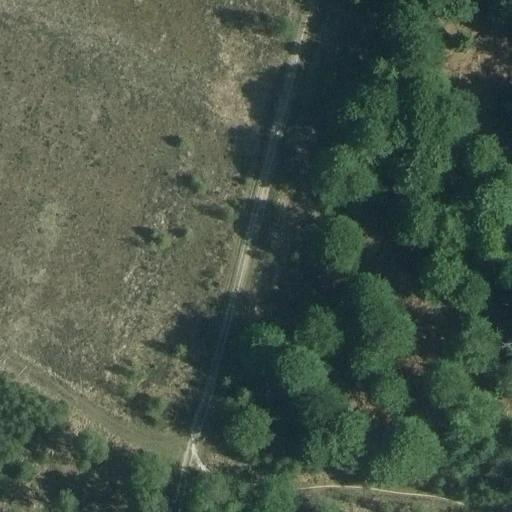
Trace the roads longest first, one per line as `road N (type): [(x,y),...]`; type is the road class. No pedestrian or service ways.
road 1 (track): [(311,0),(189,471)]
road 2 (track): [(189,471),(487,511)]
